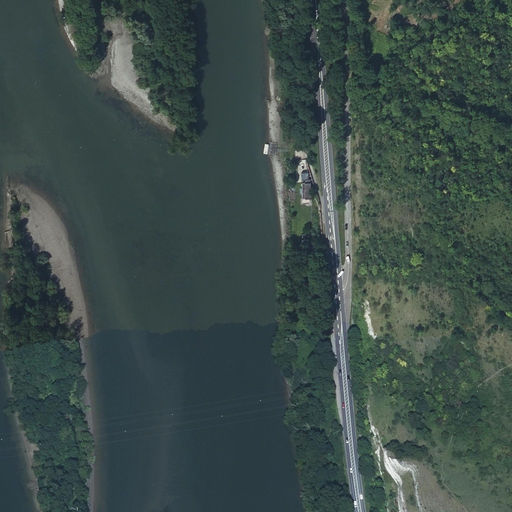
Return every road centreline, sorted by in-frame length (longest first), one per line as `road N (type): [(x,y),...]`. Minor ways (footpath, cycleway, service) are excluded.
road 1 (secondary): [(343,0),(345,277),(336,290)]
road 2 (primary): [(336,290),(309,0)]
road 3 (primary): [(358,511),(336,290)]
